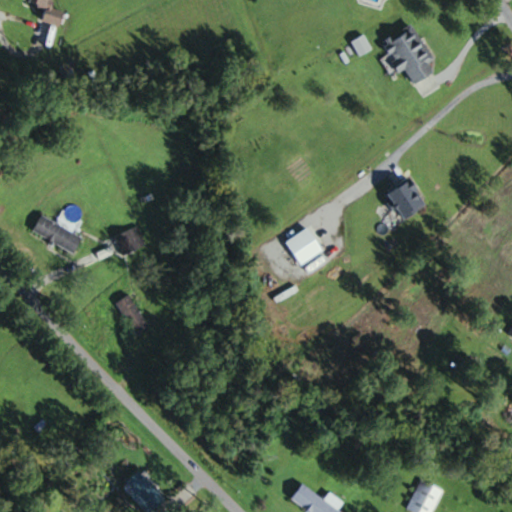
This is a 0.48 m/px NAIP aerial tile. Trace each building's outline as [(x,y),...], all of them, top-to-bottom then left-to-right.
[(30,0),(30,4),(46,7),(43,21),(61,25),(64,11),(53,8),(55,0),(52,0),(30,0)] [(399,74),(405,70),(415,85),(433,74),(427,64),(434,60),(412,24),(381,43),(399,74)] [(371,50),(363,36),(350,43),(358,57),(371,50)] [(388,192),(405,219),(427,204),(410,178),(388,192)] [(33,231),(74,254),(83,237),(42,214),(33,231)] [(114,235),(122,254),(145,245),(137,226),(114,235)] [(136,335),(150,327),(130,293),(116,302),(136,335)] [(41,435),(50,441),(65,421),(56,414),(41,435)] [(121,487),(145,511),(152,511),(165,499),(138,471),(121,487)] [(409,511),(431,511),(442,489),(419,479),(405,510),(409,511)] [(340,511),(302,484),(291,499),(309,511),(340,511)]
